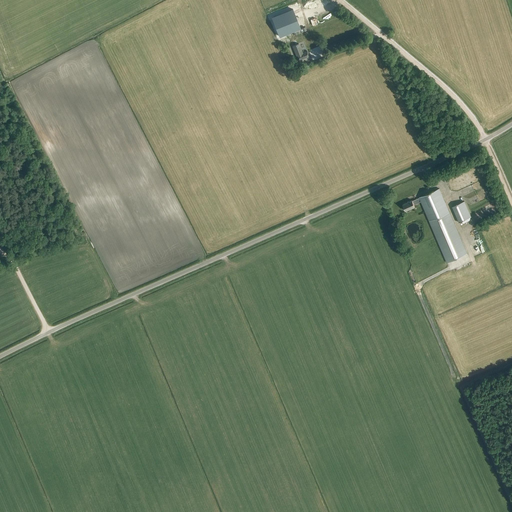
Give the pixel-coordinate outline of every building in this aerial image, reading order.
[(278,36),(300,28),(293,9),(271,17),(278,36)] [(305,33),(288,39),(291,48),(293,47),(296,54),(295,55),(297,60),(310,56),(307,50),(302,51),(300,45),(308,41),(305,33)] [(296,68),(293,59),(288,61),(291,70),(296,68)] [(403,204),(405,211),(415,207),(414,205),(421,202),(436,238),(447,263),(467,254),(439,189),(419,197),(419,198),(412,201),(412,200),(403,204)] [(464,201),(452,207),(459,222),(471,217),(464,201)] [(476,220),(488,212),(484,207),(473,214),(476,220)] [(479,253),(485,251),(483,245),(476,248),(479,253)]
